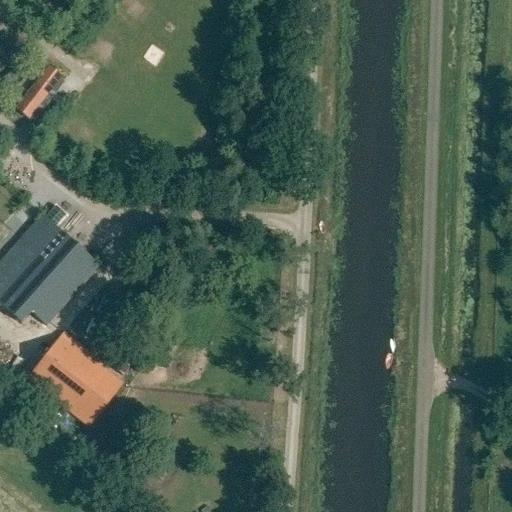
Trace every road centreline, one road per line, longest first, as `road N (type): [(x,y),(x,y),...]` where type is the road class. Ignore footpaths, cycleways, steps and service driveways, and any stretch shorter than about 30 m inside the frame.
road 1 (unclassified): [(283,511),(306,0)]
road 2 (unclassified): [(422,511),(439,0)]
